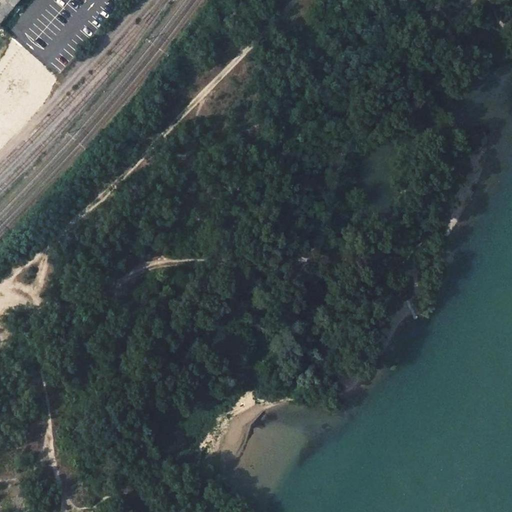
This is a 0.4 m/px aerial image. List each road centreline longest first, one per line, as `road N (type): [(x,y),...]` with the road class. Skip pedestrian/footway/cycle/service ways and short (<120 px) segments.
road 1 (track): [(462,0),(335,164),(312,245),(160,258)]
road 2 (track): [(292,0),(0,284)]
road 3 (track): [(160,258),(67,304),(38,305),(0,285)]
